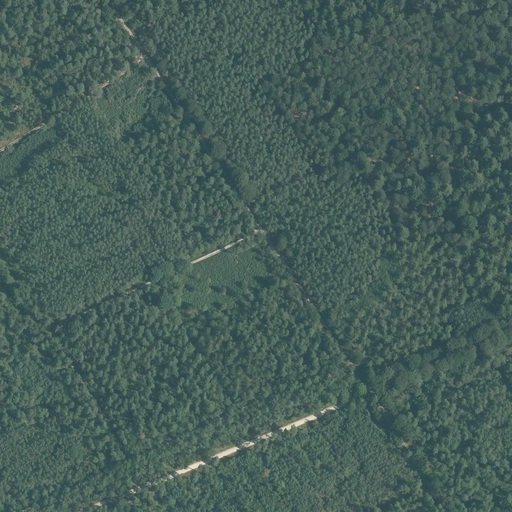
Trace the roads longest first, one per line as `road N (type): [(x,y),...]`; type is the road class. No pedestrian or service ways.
road 1 (track): [(83,511),(511,332)]
road 2 (track): [(261,230),(53,329),(130,460),(134,491)]
road 3 (track): [(444,511),(243,204)]
road 4 (track): [(243,204),(107,0)]
road 5 (track): [(243,204),(457,122)]
road 6 (track): [(0,151),(146,58)]
road 7 (track): [(457,122),(404,0)]
